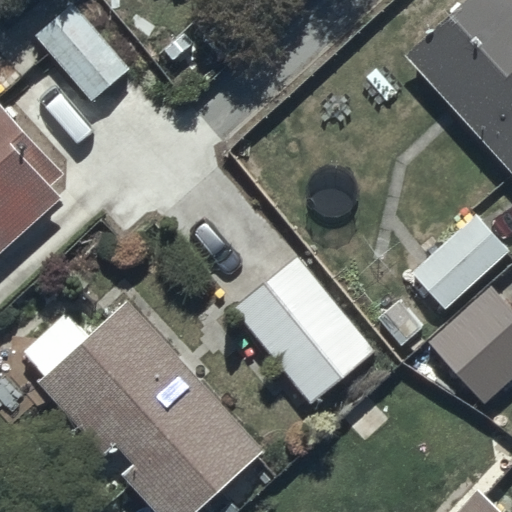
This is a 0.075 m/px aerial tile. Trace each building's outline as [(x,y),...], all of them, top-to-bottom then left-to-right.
[(70,0),(31,34),(89,101),(128,66),(70,0)] [(511,0),(457,0),(403,49),(511,171),(511,0)] [(0,246),(57,194),(47,183),(60,172),(0,105),(0,246)] [(438,301),(444,308),(508,249),(480,217),(405,285),(428,310),(438,301)] [(229,310),(307,402),(371,347),(294,255),(229,310)] [(476,405),(511,374),(511,306),(492,283),(422,343),(476,405)] [(154,511),(193,511),(262,448),(125,296),(83,333),(63,311),(19,351),(40,374),(35,378),(100,450),(110,441),(128,461),(117,471),(154,511)] [(503,511),(473,485),(448,511),(503,511)]
